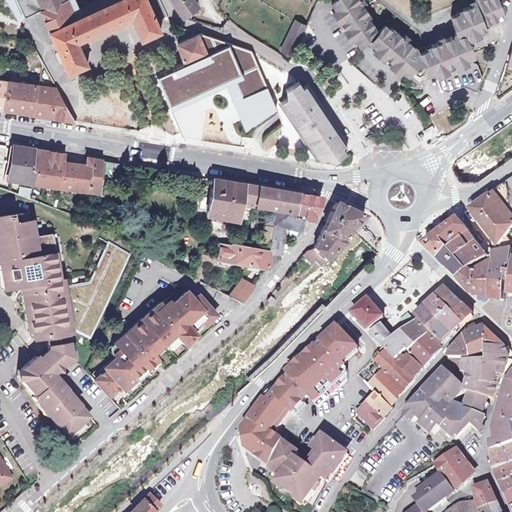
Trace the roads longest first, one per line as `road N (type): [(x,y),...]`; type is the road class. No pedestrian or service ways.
road 1 (residential): [(332,182),(311,231),(255,300),(20,511)]
road 2 (secondary): [(332,182),(0,124)]
road 3 (secondary): [(394,255),(235,416)]
road 4 (residential): [(437,369),(320,511)]
road 5 (unclassified): [(287,67),(312,80),(385,172)]
road 6 (residential): [(165,0),(180,20),(287,67)]
